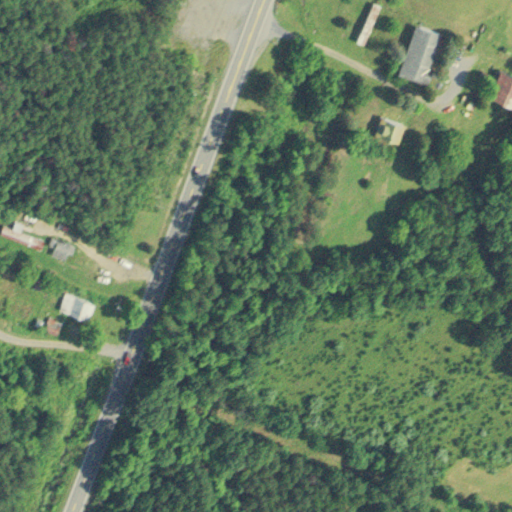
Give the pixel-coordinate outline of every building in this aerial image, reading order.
[(358,37),(365,40),(381,4),(374,0),(358,37)] [(442,28),(414,20),(399,70),(427,78),(442,28)] [(511,68),(501,65),(491,91),(511,98),(511,68)] [(375,129),(398,137),(405,119),(381,111),(375,129)] [(72,240),(55,235),(51,251),(68,255),(72,240)] [(60,305),(88,316),(94,299),(66,288),(60,305)]
